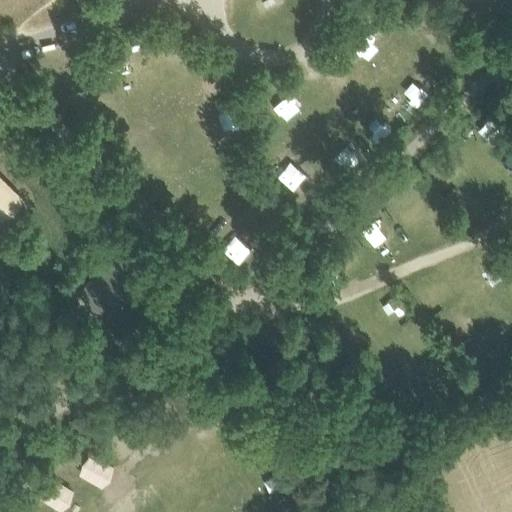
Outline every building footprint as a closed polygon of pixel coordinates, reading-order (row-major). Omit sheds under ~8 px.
[(0,214),(5,221),(28,200),(0,169),(0,214)] [(361,236),(374,256),(394,242),(382,223),(361,236)] [(122,253),(80,292),(119,334),(161,295),(122,253)] [(484,265),(495,277),(509,265),(498,253),(484,265)] [(146,443),(170,433),(161,411),(137,421),(146,443)] [(118,461),(143,448),(128,420),(103,434),(118,461)] [(84,480),(108,467),(94,442),(70,456),(84,480)] [(53,498),(78,486),(67,463),(42,474),(53,498)] [(12,495),(20,511),(31,511),(47,504),(36,483),(12,495)]
